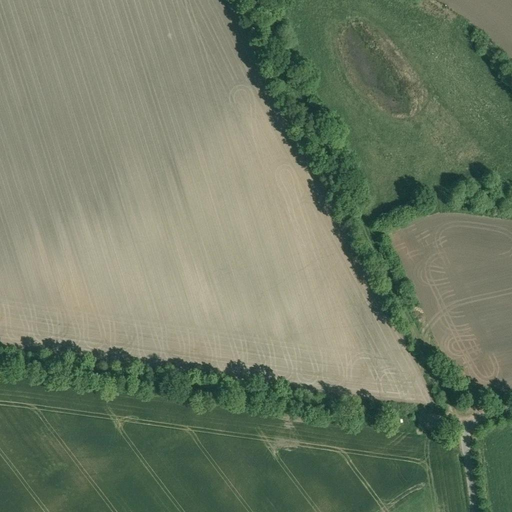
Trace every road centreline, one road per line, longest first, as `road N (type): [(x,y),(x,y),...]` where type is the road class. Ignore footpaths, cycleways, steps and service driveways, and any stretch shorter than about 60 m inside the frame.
road 1 (track): [(459,419),(397,421),(304,400),(0,358)]
road 2 (track): [(466,429),(357,214)]
road 3 (unclassified): [(511,409),(483,415),(466,429),(475,511)]
